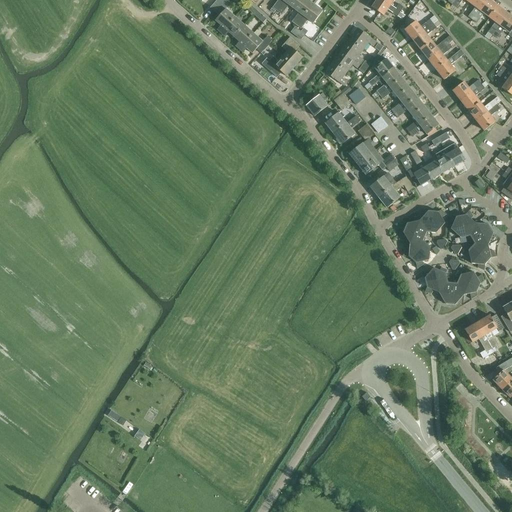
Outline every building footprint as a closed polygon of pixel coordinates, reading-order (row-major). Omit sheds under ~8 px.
[(218,10),(226,0),(225,0),(217,0),(213,5),(218,10)] [(226,0),(218,10),(222,14),(216,21),(221,26),(217,30),(221,34),(235,18),(226,10),(231,5),(226,0)] [(277,12),(286,0),(278,0),(273,8),(277,12)] [(294,10),(301,0),(286,0),(277,12),(282,15),(289,6),(294,10)] [(306,0),(301,0),(294,10),(299,13),(292,23),(296,26),(313,5),(306,0)] [(391,6),(382,0),(377,0),(372,8),(384,16),(391,6)] [(456,0),(456,1),(452,6),(457,9),(463,0),(464,0),(470,4),(472,0),(456,0)] [(472,21),(488,0),(472,0),(470,4),(475,8),(468,17),(472,21)] [(490,19),(498,7),(488,0),(472,21),(477,24),(484,14),(490,19)] [(254,16),(258,12),(249,4),(245,7),(254,16)] [(313,5),(296,26),(301,30),(308,20),(313,24),(323,12),(313,5)] [(493,36),(509,15),(498,7),(490,19),(496,23),(488,32),(493,36)] [(258,12),(254,16),(263,24),(267,20),(258,12)] [(511,17),(509,15),(493,36),(497,39),(504,30),(510,34),(508,36),(511,38),(511,17)] [(413,41),(433,25),(433,24),(438,20),(435,17),(430,20),(421,28),(416,22),(405,31),(413,41)] [(234,38),(244,26),(235,18),(221,34),(225,37),(229,33),(234,38)] [(421,51),(432,42),(427,36),(437,29),(433,25),(413,41),(421,51)] [(244,26),(234,38),(239,42),(236,47),(239,50),(254,35),(244,26)] [(301,41),(305,36),(295,28),(291,33),(301,41)] [(350,40),(363,50),(368,44),(373,47),(377,43),(358,29),(350,40)] [(254,35),(239,50),(243,53),(247,49),(253,54),(257,49),(261,54),(272,42),(267,37),(263,42),(254,35)] [(428,61),(440,52),(444,48),(449,44),(454,41),(450,37),(436,47),(432,42),(421,51),(428,61)] [(287,53),(283,57),(294,68),(303,58),(295,52),(300,46),(290,38),(282,48),(287,53)] [(359,57),(363,50),(350,40),(342,51),(360,65),(363,60),(359,57)] [(380,52),(383,48),(378,44),(375,49),(380,52)] [(447,62),(436,71),(444,81),(455,72),(451,66),(464,55),(461,50),(447,62)] [(360,65),(342,51),(334,62),(347,72),(352,66),(357,69),(360,65)] [(436,71),(447,62),(440,52),(428,61),(436,71)] [(294,68),(283,57),(279,62),(273,57),(270,61),(267,59),(262,65),(277,78),(282,73),(286,77),(294,68)] [(372,87),(382,78),(394,69),(387,59),(384,62),(380,57),(373,67),(379,75),(369,83),(372,87)] [(347,72),(334,62),(325,73),(344,87),(347,82),(342,79),(347,72)] [(511,73),(503,67),(500,72),(511,80),(511,73)] [(390,88),(402,79),(394,69),(382,78),(387,84),(377,92),(380,96),(390,88)] [(511,80),(500,72),(497,76),(507,83),(502,89),(511,96),(511,80)] [(393,92),(397,97),(409,88),(402,79),(390,88),(380,96),(383,100),(393,92)] [(461,102),(481,85),(478,81),(469,89),(464,83),(453,92),(461,102)] [(469,112),(480,103),(476,97),(485,90),(481,85),(461,102),(469,112)] [(409,88),(397,97),(402,103),(391,111),(395,115),(417,97),(409,88)] [(354,93),(361,102),(366,98),(359,89),(354,93)] [(356,106),(361,102),(354,93),(349,97),(356,106)] [(338,106),(347,99),(343,94),(334,101),(338,106)] [(328,107),(323,101),(320,97),(319,96),(306,106),(315,117),(328,107)] [(412,116),(424,107),(417,97),(395,115),(398,119),(408,111),(412,116)] [(480,103),(469,112),(476,122),(497,105),(501,102),(498,98),(484,108),(480,103)] [(347,99),(338,106),(342,111),(351,104),(347,99)] [(497,105),(476,122),(485,132),(496,123),(491,117),(501,109),(497,105)] [(409,134),(432,116),(424,107),(412,116),(417,122),(407,130),(409,134)] [(325,124),(334,134),(347,124),(343,119),(345,117),(341,112),(339,114),(338,114),(325,124)] [(432,116),(409,134),(413,138),(423,130),(427,135),(435,129),(439,126),(432,116)] [(356,117),(347,124),(334,134),(342,145),(355,135),(351,129),(360,122),(356,117)] [(376,121),(383,130),(388,126),(381,118),(376,121)] [(468,130),(472,124),(464,119),(460,124),(468,130)] [(378,134),(383,130),(376,121),(371,125),(378,134)] [(362,137),(371,130),(367,125),(358,132),(362,137)] [(371,130),(362,137),(366,142),(362,144),(349,154),(358,165),(375,151),(376,151),(371,144),(372,143),(369,139),(375,135),(371,130)] [(438,139),(441,144),(450,139),(447,133),(438,139)] [(435,147),(441,144),(438,139),(432,142),(435,147)] [(444,150),(454,167),(466,160),(459,149),(456,144),(444,150)] [(424,154),(430,151),(427,145),(421,148),(424,154)] [(433,157),(443,174),(454,167),(444,150),(433,157)] [(381,172),(386,167),(395,160),(391,155),(383,161),(375,151),(358,165),(366,176),(377,167),(381,172)] [(421,187),(432,180),(425,168),(416,151),(411,154),(420,171),(414,175),(421,187)] [(407,172),(412,169),(405,157),(400,161),(407,172)] [(432,180),(443,174),(433,157),(428,160),(431,165),(425,168),(432,180)] [(399,165),(395,160),(386,167),(390,172),(399,165)] [(495,166),(491,169),(500,179),(503,175),(495,166)] [(511,177),(511,176),(506,172),(503,177),(507,180),(503,186),(505,188),(501,193),(511,200),(511,177)] [(370,188),(379,198),(392,188),(387,182),(390,180),(387,176),(384,178),(383,177),(370,188)] [(401,181),(392,188),(379,198),(387,209),(400,198),(396,193),(401,189),(404,187),(408,192),(413,189),(406,177),(401,181)] [(480,190),(485,186),(480,180),(475,183),(480,190)] [(427,233),(432,232),(433,214),(429,212),(426,209),(420,213),(424,217),(420,221),(427,233)] [(433,214),(432,232),(436,234),(445,224),(442,218),(447,215),(441,211),(438,212),(433,214)] [(470,236),(476,224),(471,220),(473,217),(470,211),(466,215),(461,218),(466,236),(470,236)] [(466,236),(461,218),(456,217),(451,215),(450,222),(454,224),(451,230),(461,239),(466,236)] [(427,233),(420,221),(407,224),(407,229),(403,233),(410,244),(423,241),(427,233)] [(476,224),(470,236),(475,244),(488,246),(494,233),(490,230),(489,225),(476,224)] [(442,250),(444,250),(448,243),(446,240),(438,241),(437,244),(442,250)] [(413,259),(426,246),(423,241),(410,244),(410,251),(406,250),(403,257),(409,258),(413,259)] [(490,252),(488,246),(475,244),(473,249),(487,261),(491,259),(497,257),(493,251),(490,252)] [(426,246),(413,259),(416,264),(417,270),(423,266),(423,262),(429,261),(430,247),(426,246)] [(455,256),(458,255),(462,249),(461,246),(453,246),(451,249),(455,256)] [(487,261),(473,249),(469,251),(472,264),(478,265),(478,269),(484,271),(485,266),(487,261)] [(455,271),(460,264),(459,262),(451,261),(449,263),(453,271),(455,271)] [(428,283),(446,279),(446,274),(434,269),(430,274),(427,271),(421,275),(425,279),(428,283)] [(460,281),(477,288),(481,284),(484,282),(482,275),(477,278),(474,273),(461,275),(460,281)] [(439,294),(448,283),(446,279),(428,283),(427,288),(425,294),(432,294),(433,291),(439,294)] [(477,293),(477,288),(460,281),(457,284),(464,296),(470,295),(471,300),(478,297),(477,293)] [(464,296),(457,284),(448,283),(439,294),(446,305),(451,304),(455,306),(464,296)] [(511,302),(503,308),(506,314),(501,317),(510,333),(511,331),(511,321),(511,322),(511,321),(511,302)] [(493,349),(494,349),(499,346),(491,332),(497,329),(499,332),(504,329),(497,315),(491,318),(490,316),(478,323),(493,349)] [(493,349),(478,323),(465,331),(473,343),(479,340),(485,351),(480,354),(483,360),(496,352),(494,349),(493,349)] [(493,381),(502,390),(511,380),(511,379),(504,371),(509,368),(511,366),(511,358),(506,363),(496,369),(500,375),(493,381)] [(511,380),(502,390),(511,399),(511,397),(511,380)] [(371,398),(367,393),(362,397),(367,402),(371,398)] [(136,438),(143,443),(146,437),(139,433),(136,438)]
